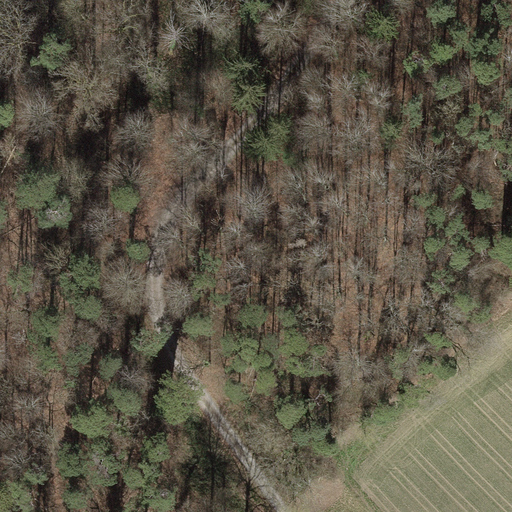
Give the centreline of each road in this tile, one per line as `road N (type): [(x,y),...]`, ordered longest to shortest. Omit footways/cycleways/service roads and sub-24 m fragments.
road 1 (track): [(347,0),(265,120),(161,233),(166,343),(285,511)]
road 2 (track): [(166,343),(118,301),(76,238),(59,144),(82,89)]
